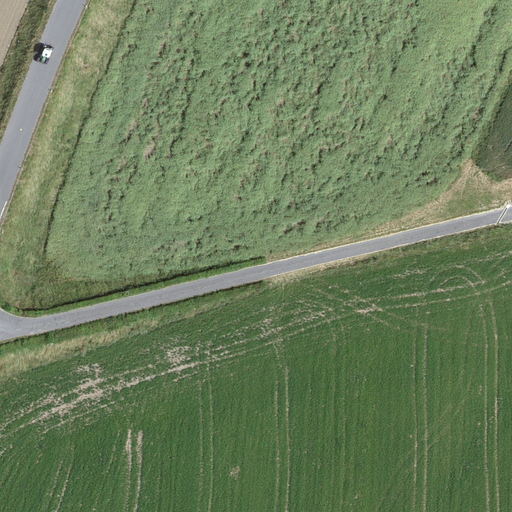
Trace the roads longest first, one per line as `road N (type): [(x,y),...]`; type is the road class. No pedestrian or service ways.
road 1 (residential): [(511,214),(17,328)]
road 2 (tertiary): [(0,183),(71,0)]
